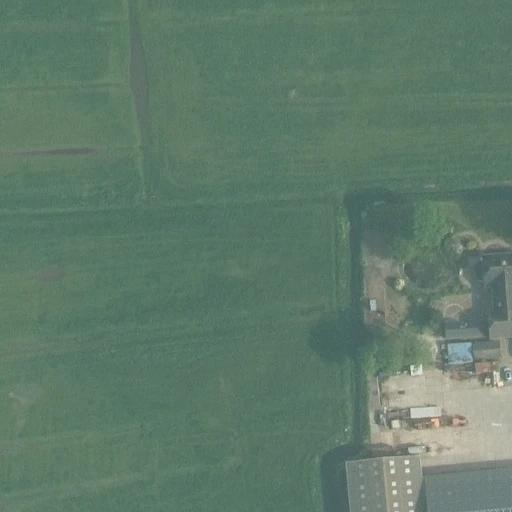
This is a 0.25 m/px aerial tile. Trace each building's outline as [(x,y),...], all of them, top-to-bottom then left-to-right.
[(379,227),(378,258),(393,259),(395,228),(379,227)] [(492,288),(494,316),(511,314),(511,256),(482,258),(482,264),(479,264),(475,266),(474,270),(475,278),(476,281),(480,283),(484,282),(484,288),(492,288)] [(459,325),(444,326),(445,344),(485,341),(483,323),(468,324),(468,334),(460,335),(459,325)] [(498,344),(473,347),(474,362),(499,359),(498,344)] [(511,511),(511,470),(413,480),(411,458),(346,464),(350,511),(511,511)]
